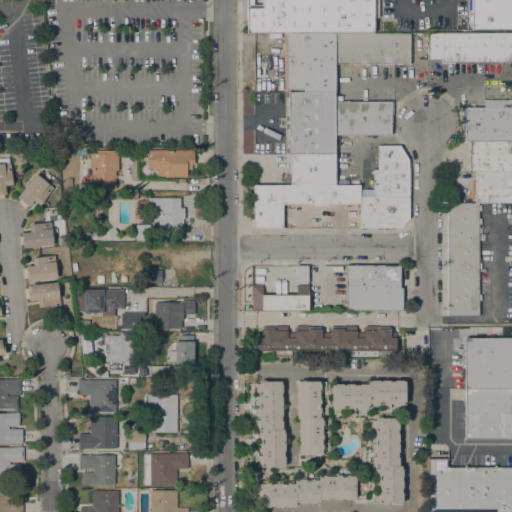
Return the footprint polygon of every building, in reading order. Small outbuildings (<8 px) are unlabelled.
[(261,0),(372,0),(372,33),(335,33),(285,32),(246,32),(246,9),(261,8),(261,0)] [(511,29),(470,29),(470,11),(469,10),(469,0),(511,0),(511,29)] [(304,92),(304,89),(286,89),(285,32),(335,33),(335,64),(335,92),(304,92)] [(511,61),(441,61),(441,59),(426,59),(427,33),(511,32),(511,61)] [(335,33),(372,33),(407,33),(408,63),(335,64),(335,33)] [(334,135),(334,155),(290,155),(290,154),(288,154),(289,92),(304,92),(335,92),(335,102),(335,135),(334,135)] [(511,140),(468,140),(464,140),(465,108),(484,108),(484,100),(511,100),(511,140)] [(335,102),(391,102),(391,135),(335,135),(335,102)] [(511,171),(472,171),(469,172),(468,140),(511,140),(511,171)] [(409,170),(409,218),(401,228),(360,228),(360,197),(373,197),(373,185),(378,185),(378,183),(373,183),(373,171),(378,171),(378,146),(398,146),(407,160),(409,170)] [(194,150),(194,165),(192,165),(192,169),(187,169),(187,177),(167,177),(167,171),(157,171),(157,169),(148,169),(147,150),(194,150)] [(94,189),(94,182),(89,182),(89,175),(91,175),(91,169),(89,169),(90,153),(97,154),(97,151),(118,151),(118,171),(116,171),(116,189),(94,189)] [(290,185),(290,155),(334,155),(334,185),(290,185)] [(0,158),(8,158),(9,163),(10,163),(12,185),(6,186),(7,194),(0,194),(0,158)] [(511,202),(473,202),(472,171),(511,171),(511,202)] [(40,205),(34,201),(29,207),(17,197),(35,174),(48,184),(48,183),(54,188),(40,205)] [(334,185),(359,185),(359,204),(327,205),(327,207),(312,207),(312,205),(282,205),(282,228),(253,228),(253,227),(251,227),(251,219),(253,219),(253,185),(290,185),(334,185)] [(180,198),(180,207),(184,208),(184,219),(183,219),(183,228),(180,228),(180,229),(158,229),(158,227),(156,227),(156,224),(158,224),(158,221),(154,221),(154,209),(147,209),(148,198),(180,198)] [(447,205),(478,205),(478,228),(481,228),(481,234),(485,234),(485,240),(478,240),(478,272),(480,272),(480,278),(478,278),(478,286),(480,286),(480,291),(478,291),(478,316),(447,316),(447,205)] [(25,248),(25,242),(23,242),(22,233),(29,233),(28,225),(42,223),(43,229),(51,228),(52,230),(51,230),(53,245),(25,248)] [(136,225),(150,225),(150,241),(136,241),(136,225)] [(114,228),(118,234),(111,238),(108,232),(114,228)] [(29,282),(29,281),(27,281),(25,267),(33,266),(32,258),(55,255),(56,263),(55,263),(57,279),(29,282)] [(295,283),(295,265),(309,265),(308,283),(295,283)] [(345,310),(345,265),(399,265),(399,288),(401,288),(401,310),(345,310)] [(161,270),(161,283),(143,283),(143,270),(161,270)] [(38,308),(37,300),(29,301),(28,292),(30,292),(29,286),(56,283),(58,298),(59,298),(60,305),(38,308)] [(251,312),(251,286),(261,286),(261,296),(261,311),(261,312),(251,312)] [(74,290),(124,290),(124,308),(114,308),(114,317),(100,317),(100,314),(83,314),(83,312),(74,312),(74,290)] [(308,311),(261,311),(261,296),(308,295),(308,311)] [(154,303),(178,302),(181,302),(181,301),(194,301),(194,314),(183,314),(183,320),(181,320),(181,329),(154,329),(154,303)] [(144,313),(144,329),(122,329),(122,313),(144,313)] [(252,351),(252,338),(260,338),(260,329),(262,329),(262,327),(273,327),(273,326),(286,326),(286,332),(295,332),(295,327),(321,327),(321,332),(330,332),(330,327),(343,327),(343,326),(356,326),(356,333),(364,333),(364,326),(377,326),(377,327),(390,327),(390,332),(395,332),(396,351),(252,351)] [(105,361),(103,361),(104,358),(105,358),(106,352),(108,352),(108,344),(106,344),(106,335),(118,335),(118,334),(122,334),(122,335),(135,335),(135,374),(122,374),(122,364),(120,364),(120,363),(105,362),(105,361)] [(194,335),(194,364),(175,364),(175,361),(169,361),(169,351),(175,351),(175,342),(180,342),(180,335),(194,335)] [(465,389),(456,389),(456,351),(464,351),(464,339),(511,338),(511,390),(465,390),(465,389)] [(17,410),(13,409),(0,409),(0,379),(15,379),(20,379),(20,393),(6,393),(6,396),(17,396),(17,410)] [(115,412),(88,412),(88,395),(77,395),(77,379),(82,379),(82,380),(115,380),(115,412)] [(331,385),(334,385),(342,384),(342,385),(345,385),(345,384),(353,384),(353,385),(358,385),(358,384),(367,384),(367,382),(370,382),(370,381),(379,381),(380,381),(389,380),(389,382),(393,382),(393,381),(402,381),(404,381),(404,386),(405,386),(405,390),(404,390),(404,396),(405,396),(405,400),(404,400),(404,405),(403,405),(403,406),(393,406),(393,404),(390,404),(390,407),(381,407),(381,405),(378,405),(378,407),(370,407),(370,404),(368,404),(368,409),(367,409),(367,410),(358,410),(358,407),(354,407),(354,410),(345,411),(345,408),(343,408),(343,410),(333,410),(333,408),(331,408),(331,385)] [(280,382),(280,385),(281,385),(281,393),(280,393),(280,397),(281,397),(281,416),(280,416),(280,421),(282,421),(282,430),(283,430),(283,432),(284,432),(284,451),(283,451),(283,457),(284,457),(284,465),(283,465),(283,467),(280,467),(280,468),(274,468),(274,467),(269,467),(269,468),(264,468),(264,467),(260,467),(260,460),(261,460),(261,450),(259,450),(260,435),(261,435),(261,431),(257,431),(257,423),(258,423),(258,414),(257,414),(257,400),(258,400),(258,395),(257,395),(257,388),(258,388),(258,382),(280,382)] [(320,382),(320,384),(321,384),(321,393),(318,393),(318,397),(321,397),(321,405),(319,405),(319,408),(322,408),(322,420),(324,420),(324,428),(321,428),(321,432),(324,432),(324,441),(321,441),(321,443),(324,443),(324,453),(321,453),(321,455),(319,455),(319,457),(315,457),(315,456),(298,456),(298,444),(299,444),(299,442),(298,442),(298,433),(299,433),(299,428),(298,428),(298,420),(297,420),(297,416),(296,416),(296,408),(297,408),(297,406),(296,406),(296,398),(297,398),(297,392),(295,392),(296,384),(296,382),(320,382)] [(511,390),(511,439),(465,439),(465,390),(511,390)] [(155,413),(147,412),(147,404),(176,405),(176,432),(151,431),(151,413),(155,413)] [(0,413),(15,413),(18,413),(18,426),(9,426),(9,429),(10,429),(10,428),(15,428),(15,429),(21,429),(21,444),(18,444),(18,443),(0,443),(0,413)] [(128,416),(141,415),(141,426),(128,426),(128,416)] [(116,448),(94,448),(94,449),(82,449),(82,450),(78,450),(78,434),(90,434),(90,417),(116,417),(116,448)] [(397,418),(397,421),(398,421),(398,430),(397,430),(397,434),(398,434),(398,442),(397,442),(397,444),(398,444),(398,453),(397,453),(397,458),(398,458),(398,466),(401,466),(401,469),(402,469),(402,478),(401,478),(401,480),(402,480),(402,489),(401,489),(401,493),(402,493),(402,501),(401,501),(401,504),(397,504),(397,505),(393,505),(393,504),(387,504),(387,505),(383,505),(383,504),(378,504),(378,496),(379,496),(379,486),(378,486),(378,472),(379,472),(379,468),(374,468),(374,460),(375,460),(375,451),(374,451),(374,436),(375,436),(375,432),(374,432),(374,425),(375,425),(375,418),(397,418)] [(128,443),(129,430),(145,431),(144,444),(128,443)] [(0,447),(17,448),(17,447),(23,447),(23,461),(9,461),(9,464),(20,464),(20,477),(0,477),(0,447)] [(183,454),(183,453),(187,453),(187,469),(176,469),(176,485),(143,485),(143,454),(149,454),(183,454)] [(114,455),(114,485),(81,485),(81,468),(78,468),(78,454),(83,454),(83,455),(114,455)] [(428,511),(428,460),(445,460),(445,468),(511,467),(511,511),(428,511)] [(257,484),(264,484),(264,483),(271,483),(271,484),(275,484),(275,483),(290,483),(290,484),(294,484),(294,480),(299,480),(299,479),(313,479),(313,480),(317,480),(317,476),(325,476),(325,477),(335,477),(335,476),(349,476),(349,477),(355,477),(355,479),(356,479),(356,483),(355,483),(355,499),(352,499),(352,500),(343,500),(343,499),(341,499),(341,500),(333,500),(333,499),(327,499),(327,500),(319,500),(319,503),(316,503),(316,504),(297,504),(297,503),(295,503),(295,506),(293,506),(293,507),(274,508),(274,507),(257,507),(257,484)] [(8,499),(22,499),(22,511),(0,511),(0,482),(8,482),(8,499)] [(117,511),(80,511),(80,507),(91,507),(91,491),(93,491),(93,490),(117,490),(117,511)] [(149,511),(149,491),(176,490),(176,508),(187,508),(187,511),(149,511)]
